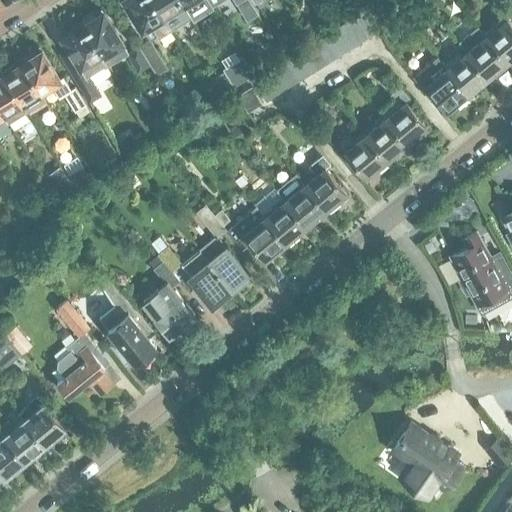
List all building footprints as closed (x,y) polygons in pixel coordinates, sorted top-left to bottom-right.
[(171,28),(153,0),(124,0),(144,33),(145,32),(149,39),(156,34),(157,36),(171,28)] [(185,8),(179,0),(153,0),(171,28),(190,16),(185,8)] [(257,13),(248,0),(235,0),(247,19),(257,13)] [(102,9),(81,21),(104,57),(108,65),(127,53),(127,52),(128,52),(102,9)] [(367,10),(357,16),(370,37),(380,30),(367,10)] [(193,20),(202,33),(210,27),(201,14),(193,20)] [(357,16),(347,23),(359,43),(370,37),(357,16)] [(511,23),(507,17),(487,34),(508,60),(511,56),(511,23)] [(81,21),(60,34),(68,48),(61,53),(90,101),(100,95),(89,77),(108,65),(104,57),(81,21)] [(359,43),(347,23),(337,29),(349,49),(359,43)] [(349,49),(337,29),(327,35),(340,56),(349,49)] [(487,34),(467,51),(488,77),(508,60),(487,34)] [(327,35),(317,42),(329,62),(340,56),(327,35)] [(167,67),(150,39),(139,45),(156,73),(167,67)] [(317,42),(306,48),(319,69),(329,62),(317,42)] [(148,64),(137,46),(128,52),(127,52),(127,53),(138,71),(148,64)] [(306,48),(296,54),(309,75),(319,69),(306,48)] [(21,58),(24,62),(42,91),(52,85),(60,97),(65,93),(80,117),(90,111),(75,87),(72,89),(64,76),(61,78),(43,50),(38,53),(35,49),(21,58)] [(467,51),(447,67),(468,93),(488,77),(467,51)] [(309,75),(296,54),(286,61),(298,81),(309,75)] [(243,56),(223,68),(224,70),(233,85),(253,73),(243,56)] [(447,67),(438,56),(413,76),(423,87),(427,84),(448,110),(468,93),(447,67)] [(42,91),(24,62),(19,65),(17,61),(3,70),(5,73),(28,110),(46,100),(41,92),(42,91)] [(298,81),(286,61),(275,68),(288,88),(298,81)] [(275,68),(265,74),(278,94),(288,88),(275,68)] [(233,85),(224,70),(204,83),(215,100),(235,88),(233,85)] [(28,110),(5,73),(0,76),(0,107),(9,122),(28,110)] [(278,94),(265,74),(255,80),(268,100),(278,94)] [(237,95),(247,112),(262,103),(251,86),(237,95)] [(386,117),(407,143),(428,126),(406,100),(409,98),(400,87),(391,94),(400,105),(386,117)] [(9,122),(0,107),(0,126),(2,127),(9,122)] [(386,117),(366,133),(387,159),(407,143),(386,117)] [(387,159),(366,133),(355,142),(349,134),(339,142),(367,176),(387,159)] [(128,135),(114,142),(121,154),(135,147),(128,135)] [(305,183),(326,209),(347,192),(326,167),(330,163),(322,153),(308,165),(315,175),(305,183)] [(69,172),(77,184),(88,176),(80,164),(69,172)] [(60,165),(43,176),(56,196),(73,186),(60,165)] [(326,209),(305,183),(297,173),(276,190),(285,200),(285,199),(307,225),(326,209)] [(31,200),(38,212),(49,205),(42,193),(31,200)] [(285,200),(265,216),(287,242),(307,225),(285,199),(285,200)] [(223,224),(215,214),(214,214),(206,204),(196,212),(215,235),(199,248),(231,287),(250,272),(229,246),(227,247),(217,236),(226,229),(222,224),(223,224)] [(215,214),(223,224),(229,219),(221,209),(215,214)] [(287,242),(265,216),(259,209),(248,218),(245,214),(233,224),(242,235),(245,233),(267,258),(287,242)] [(511,209),(502,215),(511,232),(507,234),(511,241),(511,209)] [(511,284),(511,270),(500,249),(492,253),(477,227),(461,236),(465,244),(448,253),(462,277),(458,280),(467,295),(470,293),(481,313),(511,295),(511,290),(509,286),(511,284)] [(231,287),(199,248),(182,262),(167,245),(158,253),(163,259),(174,272),(182,265),(192,277),(191,277),(213,303),(231,287)] [(163,259),(153,268),(165,283),(169,287),(172,285),(179,279),(174,272),(163,259)] [(153,330),(132,304),(110,277),(101,284),(115,305),(100,317),(137,362),(156,346),(147,335),(153,330)] [(196,314),(172,285),(169,287),(165,283),(158,289),(144,301),(156,315),(154,317),(170,335),(196,314)] [(56,366),(65,376),(58,382),(69,395),(89,379),(102,394),(114,383),(102,368),(105,366),(98,357),(103,353),(84,330),(89,326),(66,299),(57,307),(79,334),(65,346),(69,350),(57,360),(56,366)] [(33,345),(16,325),(5,333),(23,354),(33,345)] [(0,366),(3,370),(12,362),(21,354),(5,336),(0,340),(0,366)] [(24,417),(46,444),(66,428),(45,401),(34,410),(31,407),(31,408),(27,404),(18,412),(23,418),(24,417)] [(24,417),(23,418),(14,426),(11,423),(11,424),(8,420),(0,425),(0,427),(27,460),(46,444),(24,417)] [(411,421),(392,448),(419,468),(409,483),(427,496),(438,481),(447,488),(462,467),(452,460),(458,452),(439,438),(438,440),(411,421)] [(0,467),(7,476),(27,460),(0,427),(0,467)] [(511,450),(499,435),(485,447),(501,467),(511,458),(511,450)] [(511,511),(511,492),(498,511),(511,511)]
